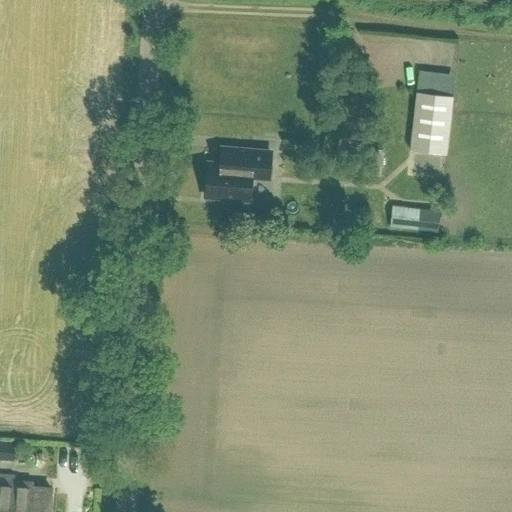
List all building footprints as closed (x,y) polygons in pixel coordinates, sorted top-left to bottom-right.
[(453,95),(416,91),(410,149),(446,153),(453,95)] [(269,176),(271,152),(226,149),(224,165),(207,163),(205,195),(250,198),(252,175),(269,176)] [(392,204),(390,226),(419,229),(437,231),(440,210),(421,208),(392,204)] [(15,443),(0,441),(0,456),(14,457),(15,443)] [(49,511),(51,488),(31,487),(31,483),(12,481),(13,477),(0,475),(0,511),(49,511)]
